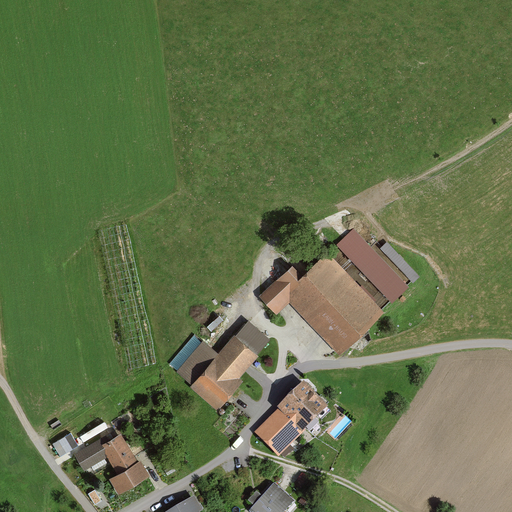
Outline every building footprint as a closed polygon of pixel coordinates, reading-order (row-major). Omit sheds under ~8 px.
[(411,284),(357,229),(343,242),(398,297),(411,284)] [(415,287),(422,281),(388,244),(381,250),(415,287)] [(294,298),(347,351),(391,308),(336,253),(312,276),(301,265),(271,295),(284,308),(294,298)] [(223,310),(235,301),(227,291),(216,300),(223,310)] [(181,371),(223,408),(247,380),(242,376),(264,352),(243,334),(222,358),(205,343),(181,371)] [(315,384),(261,434),(284,459),(338,409),(315,384)] [(336,439),(352,423),(348,418),(331,434),(336,439)] [(150,477),(124,436),(112,443),(108,437),(81,454),(90,469),(112,456),(123,475),(115,480),(124,493),(150,477)] [(274,487),(255,511),(291,511),(297,504),(274,487)] [(207,511),(201,500),(179,511),(207,511)]
